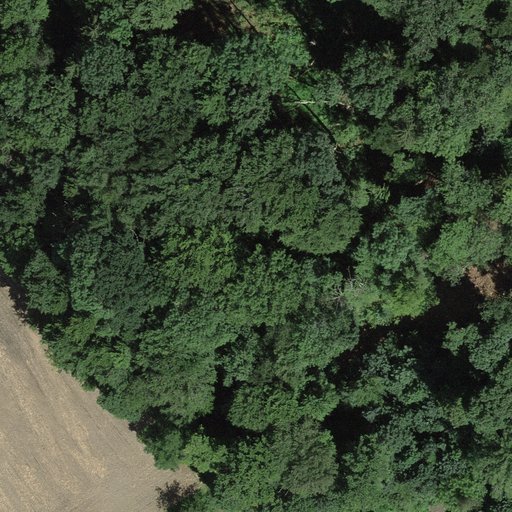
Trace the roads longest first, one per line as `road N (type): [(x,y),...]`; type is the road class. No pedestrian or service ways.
road 1 (track): [(196,0),(400,142),(511,201)]
road 2 (track): [(0,182),(58,327),(208,477)]
road 3 (track): [(145,0),(160,126),(48,302)]
